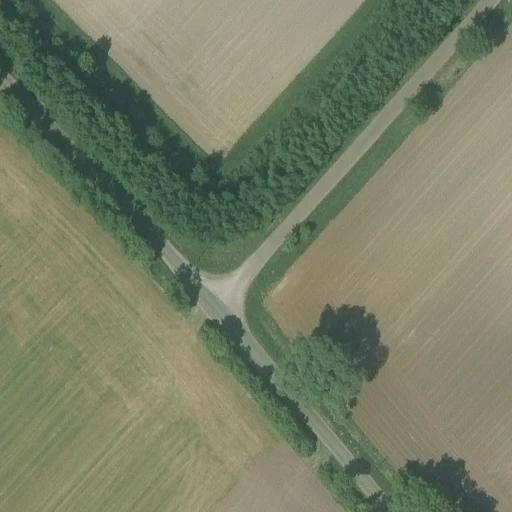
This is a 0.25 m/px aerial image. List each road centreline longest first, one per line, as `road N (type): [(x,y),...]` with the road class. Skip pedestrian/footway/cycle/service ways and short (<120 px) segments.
road 1 (unclassified): [(211,302),(479,0)]
road 2 (unclassified): [(0,80),(211,302)]
road 3 (unclassified): [(211,302),(391,511)]
